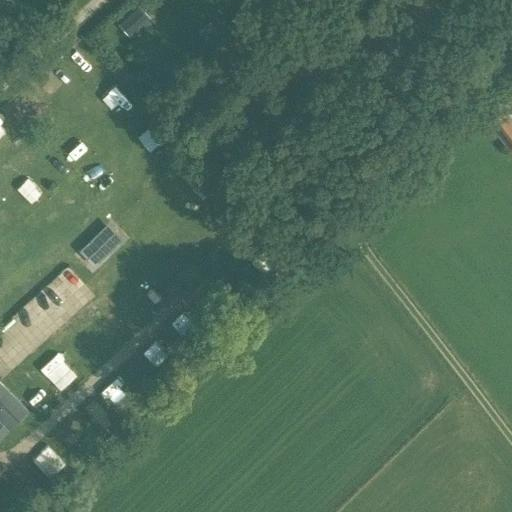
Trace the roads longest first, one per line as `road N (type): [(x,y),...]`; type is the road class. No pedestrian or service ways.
road 1 (track): [(0,176),(73,110),(92,109),(233,255),(12,460),(0,462)]
road 2 (track): [(511,443),(360,239),(365,219),(511,80)]
